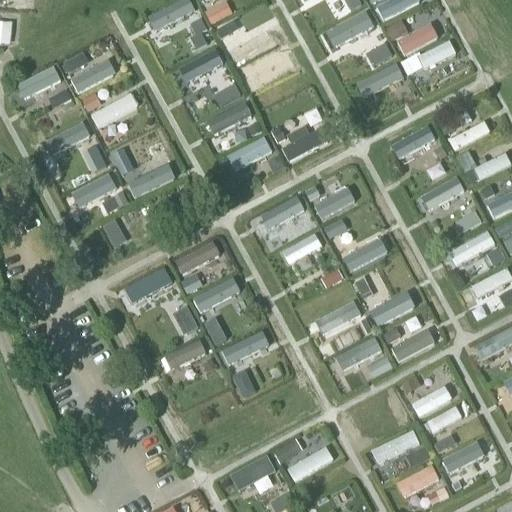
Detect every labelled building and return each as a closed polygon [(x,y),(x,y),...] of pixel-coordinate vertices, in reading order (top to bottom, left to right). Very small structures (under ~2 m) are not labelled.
[(185,0),(149,18),(156,33),(198,12),(191,0),(185,0)] [(360,0),(344,0),(349,11),(363,6),(360,0)] [(422,0),(392,0),(377,7),(384,21),(424,3),(422,0)] [(226,4),(207,12),(212,24),(231,17),(226,4)] [(326,35),(335,50),(376,27),(368,12),(326,35)] [(189,38),(196,52),(215,42),(200,13),(188,19),(196,35),(189,38)] [(235,19),(217,29),(227,46),(244,36),(235,19)] [(394,41),(409,37),(405,23),(390,27),(394,41)] [(404,56),(441,40),(435,26),(398,41),(404,56)] [(232,55),(264,43),(260,32),(228,44),(232,55)] [(365,54),(386,45),(381,34),(361,44),(365,54)] [(451,42),(404,64),(411,79),(458,57),(451,42)] [(388,46),(367,55),(373,68),(394,58),(388,46)] [(69,75),(90,65),(85,54),(64,64),(69,75)] [(254,71),(262,87),(295,71),(287,55),(254,71)] [(112,62),(73,79),(80,94),(118,76),(112,62)] [(18,85),(26,101),(64,83),(56,67),(18,85)] [(365,100),(406,82),(400,67),(358,86),(365,100)] [(238,84),(215,95),(220,108),(244,96),(238,84)] [(273,88),(254,99),(262,114),(282,103),(273,88)] [(54,110),(74,100),(70,90),(49,100),(54,110)] [(93,116),(100,129),(141,107),(134,94),(93,116)] [(97,95),(84,102),(90,112),(103,106),(97,95)] [(301,95),(265,114),(271,128),(308,109),(301,95)] [(214,134),(254,120),(249,106),(209,121),(214,134)] [(487,124),(450,139),(455,151),(492,136),(487,124)] [(48,139),(53,155),(93,141),(88,125),(48,139)] [(291,164),(330,142),(323,129),(312,135),(306,125),(288,136),(294,146),(284,151),(291,164)] [(392,148),(402,164),(440,142),(430,125),(392,148)] [(108,150),(116,165),(154,145),(145,130),(108,150)] [(235,173),(275,153),(267,138),(228,158),(235,173)] [(93,175),(108,168),(98,146),(83,154),(93,175)] [(470,153),(460,157),(467,173),(477,168),(470,153)] [(472,182),(511,169),(511,166),(509,157),(468,170),(472,182)] [(171,167),(128,184),(134,198),(176,181),(171,167)] [(80,210),(120,190),(112,175),(72,195),(80,210)] [(436,221),(457,209),(453,202),(468,193),(459,177),(422,198),(436,221)] [(320,219),(358,206),(352,190),(315,204),(320,219)] [(495,220),(511,212),(511,193),(487,206),(495,220)] [(108,213),(130,206),(126,194),(104,202),(108,213)] [(267,230),(307,213),(300,199),(261,216),(267,230)] [(478,212),(457,222),(462,234),(484,224),(478,212)] [(113,249),(127,244),(119,221),(105,226),(113,249)] [(326,228),(331,240),(349,232),(345,221),(326,228)] [(511,223),(496,228),(499,237),(511,232),(511,223)] [(458,268),(498,246),(490,232),(450,255),(458,268)] [(289,266),(325,249),(319,235),(282,253),(289,266)] [(350,273),(390,257),(382,238),(342,254),(350,273)] [(182,276),(224,257),(218,243),(176,262),(182,276)] [(499,247),(486,254),(493,267),(506,260),(499,247)] [(126,288),(132,304),(175,287),(168,271),(126,288)] [(469,301),(472,313),(504,303),(505,307),(511,304),(511,272),(473,284),(478,299),(469,301)] [(364,301),(387,292),(380,276),(357,286),(364,301)] [(235,279),(194,300),(202,316),(243,295),(235,279)] [(377,325),(418,312),(412,295),(372,309),(377,325)] [(357,304),(314,321),(320,336),(363,319),(357,304)] [(183,338),(201,330),(190,307),(172,315),(183,338)] [(218,319),(205,325),(216,347),(229,340),(218,319)] [(385,335),(391,349),(426,333),(420,319),(385,335)] [(482,361),(511,346),(511,329),(475,346),(482,361)] [(430,332),(393,350),(400,364),(437,345),(430,332)] [(222,349),(228,366),(272,351),(266,334),(222,349)] [(358,364),(385,354),(378,339),(352,349),(358,364)] [(168,372),(209,356),(203,342),(162,359),(168,372)] [(387,357),(368,368),(375,380),(394,368),(387,357)] [(246,399),(258,392),(245,370),(233,377),(246,399)] [(419,416),(458,403),(453,388),(414,402),(419,416)] [(428,424),(435,436),(464,419),(457,407),(428,424)] [(415,431),(372,451),(379,465),(422,445),(415,431)] [(299,440),(275,449),(280,464),(304,455),(299,440)] [(482,445),(444,456),(448,471),(486,460),(482,445)] [(425,447),(393,463),(400,475),(431,458),(425,447)] [(328,448),(289,470),(296,483),(336,461),(328,448)] [(231,476),(239,492),(257,484),(262,494),(276,487),(270,475),(277,472),(270,458),(231,476)] [(398,484),(405,499),(443,482),(436,466),(398,484)] [(351,487),(333,496),(339,508),(357,498),(351,487)] [(433,504),(450,498),(446,489),(429,495),(433,504)] [(273,502),(276,511),(283,511),(294,508),(290,496),(273,502)]
